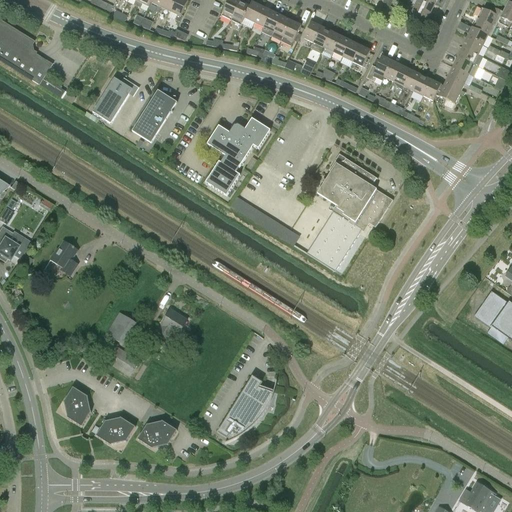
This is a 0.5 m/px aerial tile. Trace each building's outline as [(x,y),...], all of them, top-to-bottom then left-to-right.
[(99,0),(92,0),(91,3),(111,13),(114,7),(99,0)] [(141,9),(143,5),(149,8),(151,4),(152,0),(140,0),(137,7),(141,9)] [(159,13),(161,8),(164,0),(152,0),(151,4),(158,7),(156,11),(159,13)] [(171,13),(176,0),(164,0),(161,8),(171,13)] [(183,17),(182,16),(188,2),(184,0),(176,0),(171,13),(177,16),(175,21),(180,23),(183,17)] [(232,19),(240,3),(234,0),(229,0),(222,14),(232,19)] [(417,0),(414,6),(431,14),(435,4),(426,0),(417,0)] [(511,24),(511,4),(508,2),(498,24),(508,29),(511,24)] [(250,7),(240,3),(232,19),(242,24),(245,19),(244,19),(250,7)] [(254,24),(262,8),(252,3),(250,7),(244,19),(245,19),(254,24)] [(431,14),(414,6),(410,16),(426,24),(431,14)] [(264,28),(272,12),(262,8),(254,24),(264,28)] [(472,29),(488,37),(500,12),(494,9),(492,14),(481,9),(472,29)] [(264,29),(262,33),(272,37),(281,17),(272,12),(264,28),(264,29)] [(291,22),(281,17),(272,37),(281,42),(291,22)] [(0,60),(40,86),(53,65),(33,52),(31,45),(33,42),(0,21),(0,60)] [(291,47),(293,43),(301,27),(291,22),(281,42),(291,47)] [(469,33),(472,27),(461,22),(458,28),(469,33)] [(314,44),(315,40),(321,28),(311,23),(304,39),(314,44)] [(314,44),(312,49),(321,54),(324,49),(323,49),(331,33),(321,28),(315,40),(314,44)] [(467,38),(471,40),(483,46),(488,37),(472,29),(467,38)] [(185,42),(188,36),(177,30),(175,33),(173,37),(185,42)] [(172,40),(173,37),(175,33),(169,31),(168,33),(162,31),(161,35),(167,37),(172,40)] [(324,49),(321,55),(331,59),(333,54),(341,37),(331,33),(323,49),(324,49)] [(507,46),(509,42),(497,36),(495,40),(507,46)] [(343,58),(351,42),(341,37),(333,54),(343,58)] [(483,46),(471,40),(467,38),(462,48),(478,56),(479,56),(483,46)] [(207,46),(213,47),(231,51),(232,46),(223,45),(224,42),(214,40),(214,43),(207,42),(207,46)] [(352,63),(360,47),(351,42),(343,58),(352,63)] [(360,47),(352,63),(363,68),(370,52),(360,47)] [(484,58),(479,56),(478,56),(462,48),(458,58),(479,68),(484,58)] [(493,54),(507,60),(509,55),(501,51),(501,52),(495,50),(493,54)] [(373,67),(367,79),(374,82),(376,79),(383,82),(385,79),(384,78),(392,62),(382,57),(377,69),(373,67)] [(469,76),(474,78),(479,68),(458,58),(453,68),(469,76)] [(305,60),(301,73),(311,76),(315,64),(305,60)] [(394,83),(402,67),(392,62),(384,78),(385,79),(394,83)] [(490,74),(498,78),(503,69),(498,66),(495,71),(492,70),(490,74)] [(404,88),(411,72),(402,67),(394,83),(404,88)] [(448,78),(464,85),(469,76),(453,68),(448,78)] [(413,92),(421,76),(411,72),(404,88),(413,92)] [(334,79),(329,77),(323,75),(321,79),(332,83),(334,79)] [(423,97),(431,81),(421,76),(413,92),(423,97)] [(464,97),(466,94),(461,92),(464,85),(448,78),(444,87),(443,87),(460,95),(464,97)] [(111,124),(132,90),(115,79),(93,113),(111,124)] [(505,81),(499,79),(496,86),(501,88),(505,81)] [(431,81),(423,97),(433,102),(436,96),(441,86),(431,81)] [(453,109),(455,105),(460,95),(443,87),(444,87),(441,86),(436,96),(446,101),(444,106),(445,107),(451,110),(453,109)] [(365,99),(368,92),(362,89),(361,88),(358,95),(365,99)] [(151,143),(177,103),(159,92),(134,132),(151,143)] [(375,98),(373,102),(382,107),(385,100),(376,96),(375,99),(375,98)] [(392,112),(394,108),(395,108),(396,105),(390,102),(385,100),(382,107),(392,112)] [(404,113),(395,108),(394,108),(392,112),(398,115),(398,114),(402,116),(404,113)] [(413,117),(408,114),(404,113),(402,116),(406,118),(411,121),(413,117)] [(219,127),(207,145),(225,157),(221,164),(219,163),(205,184),(227,197),(240,176),(236,174),(254,146),(259,150),(263,143),(270,131),(252,120),(245,130),(238,125),(234,126),(229,133),(219,127)] [(307,255),(326,267),(335,273),(359,236),(362,231),(363,232),(369,224),(376,228),(392,201),(371,188),(377,179),(343,158),(337,159),(329,172),(331,173),(318,194),(336,206),(332,212),(333,213),(307,255)] [(0,196),(2,194),(9,188),(0,182),(0,196)] [(16,192),(20,185),(15,182),(11,189),(16,192)] [(0,221),(7,226),(14,214),(6,208),(0,217),(0,221)] [(2,228),(0,231),(0,241),(2,243),(0,245),(0,259),(5,263),(7,260),(9,261),(18,247),(9,242),(13,235),(2,228)] [(71,276),(78,265),(71,261),(78,251),(64,243),(59,251),(57,250),(51,260),(63,268),(61,270),(71,276)] [(20,266),(27,271),(32,262),(25,258),(20,266)] [(508,304),(491,292),(474,317),(490,329),(491,327),(511,341),(511,304),(509,302),(508,304)] [(178,336),(188,321),(171,311),(162,326),(155,338),(165,344),(172,333),(178,336)] [(107,335),(123,345),(136,324),(120,314),(107,335)] [(106,362),(130,377),(140,362),(116,347),(106,362)] [(275,392),(277,382),(276,382),(273,395),(271,398),(258,390),(262,383),(252,377),(217,433),(227,440),(228,438),(230,442),(224,444),(225,445),(231,443),(241,437),(250,430),(258,422),(265,413),(271,403),(275,392)] [(67,419),(82,428),(91,413),(90,413),(87,398),(73,388),(63,403),(64,404),(67,418),(67,419)] [(126,443),(135,428),(120,419),(105,423),(105,422),(96,437),(111,447),(111,446),(126,443)] [(167,447),(177,432),(162,423),(161,423),(147,426),(137,441),(152,450),(153,449),(167,446),(167,447)] [(476,511),(484,511),(495,495),(477,484),(469,497),(465,494),(460,502),(476,511)]
